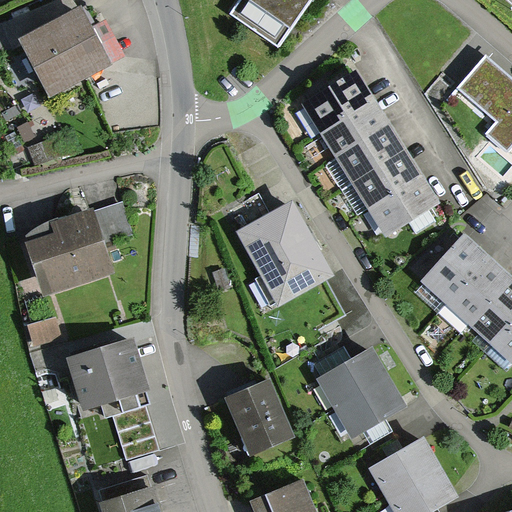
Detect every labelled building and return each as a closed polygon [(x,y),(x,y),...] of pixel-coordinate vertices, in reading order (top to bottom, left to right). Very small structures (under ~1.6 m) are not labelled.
[(68,0),(11,21),(19,43),(77,21),(69,0),(68,0)] [(251,0),(238,20),(283,52),(319,0),(251,0)] [(96,12),(30,44),(55,94),(121,63),(96,12)] [(511,150),(511,84),(488,63),(464,90),(498,120),(485,135),(508,155),(511,150)] [(355,79),(309,108),(325,133),(371,104),(355,79)] [(371,104),(325,133),(341,159),(387,129),(371,104)] [(387,129),(341,159),(357,184),(403,155),(387,129)] [(403,155),(357,184),(373,209),(419,180),(403,155)] [(419,180),(373,209),(389,234),(435,205),(419,180)] [(293,209),(237,238),(278,314),(333,284),(293,209)] [(108,213),(38,237),(59,298),(129,274),(108,213)] [(450,308),(486,268),(464,248),(428,288),(450,308)] [(472,328),(508,288),(486,268),(450,308),(472,328)] [(494,348),(511,327),(511,291),(508,288),(472,328),(494,348)] [(31,342),(60,334),(56,323),(28,331),(31,342)] [(511,364),(511,327),(494,348),(511,364)] [(130,344),(75,360),(90,414),(111,408),(124,453),(158,443),(130,344)] [(368,354),(321,379),(338,409),(384,383),(368,354)] [(384,383),(338,409),(354,438),(401,413),(384,383)] [(267,384),(229,399),(252,458),(290,443),(267,384)] [(422,444),(375,469),(391,499),(438,475),(422,444)] [(172,511),(161,474),(106,491),(112,511),(172,511)] [(438,475),(391,499),(398,511),(440,511),(454,505),(438,475)] [(311,511),(301,484),(260,500),(264,511),(311,511)]
